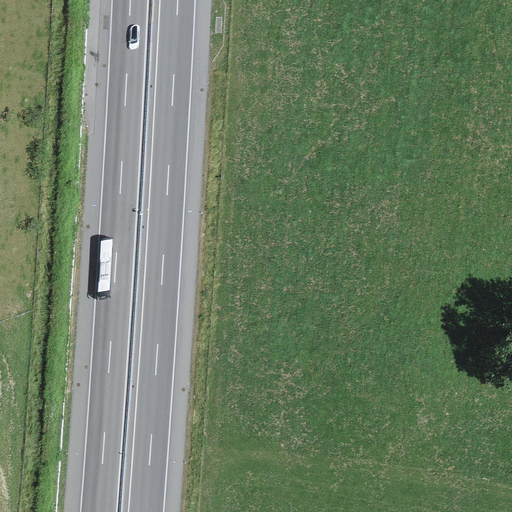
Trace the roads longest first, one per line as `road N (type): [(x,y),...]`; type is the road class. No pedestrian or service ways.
road 1 (motorway): [(129,0),(97,511)]
road 2 (motorway): [(146,511),(177,0)]
